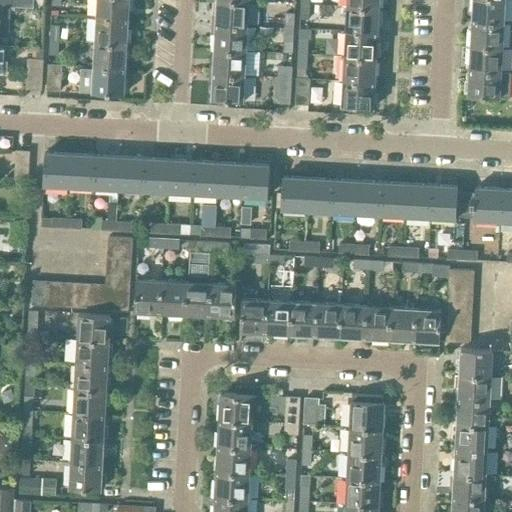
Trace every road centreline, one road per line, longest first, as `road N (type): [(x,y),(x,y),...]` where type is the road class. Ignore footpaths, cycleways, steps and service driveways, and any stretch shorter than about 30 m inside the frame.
road 1 (residential): [(185,511),(194,354),(417,366),(408,511)]
road 2 (residential): [(436,150),(181,134)]
road 3 (residential): [(181,134),(0,122)]
road 4 (residential): [(436,150),(444,0)]
road 5 (residential): [(181,134),(188,0)]
